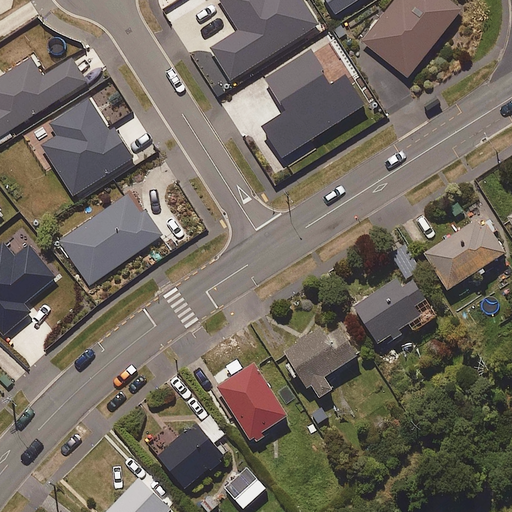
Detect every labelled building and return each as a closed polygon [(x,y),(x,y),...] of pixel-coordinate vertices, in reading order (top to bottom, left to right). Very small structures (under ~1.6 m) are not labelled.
[(221,0),(241,31),(212,49),(232,81),(320,25),(304,0),(221,0)] [(325,0),(336,16),(361,0),(325,0)] [(465,11),(451,0),(396,0),(364,41),(410,78),(465,11)] [(369,105),(328,41),(267,79),(289,113),(265,128),(289,165),(313,150),(309,143),(369,105)] [(44,76),(33,58),(0,78),(0,138),(89,83),(73,58),(44,76)] [(143,214),(130,195),(62,242),(91,286),(165,235),(148,210),(143,214)] [(510,254),(492,226),(474,225),(427,254),(450,291),(510,254)] [(16,257),(5,244),(0,248),(0,329),(3,334),(33,311),(27,303),(57,279),(31,245),(16,257)] [(441,317),(412,271),(357,307),(382,346),(413,326),(417,333),(441,317)] [(362,357),(342,323),(322,335),(321,332),(288,352),(319,401),(337,390),(329,377),(362,357)] [(292,416),(257,364),(218,391),(254,443),(292,416)] [(226,434),(209,415),(160,457),(188,490),(227,456),(216,442),(226,434)] [(172,511),(175,510),(143,479),(110,511),(172,511)]
